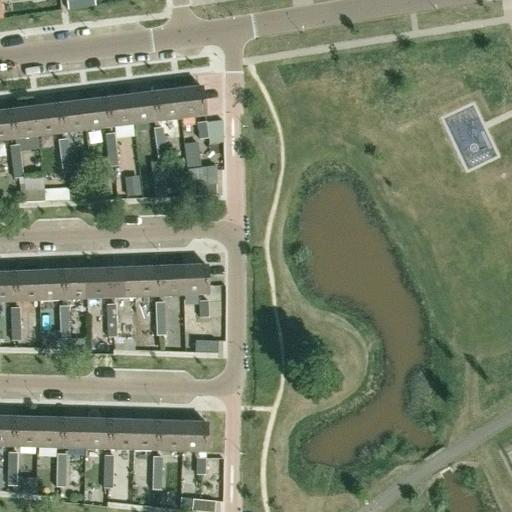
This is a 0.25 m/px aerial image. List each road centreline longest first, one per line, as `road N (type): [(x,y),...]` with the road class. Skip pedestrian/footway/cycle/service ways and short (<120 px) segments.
road 1 (residential): [(236,392),(235,233),(0,243)]
road 2 (residential): [(182,38),(441,0)]
road 3 (residential): [(236,392),(0,388)]
road 4 (residential): [(0,62),(182,38)]
